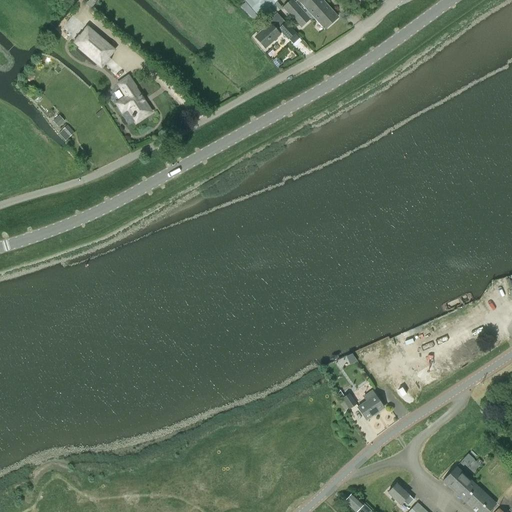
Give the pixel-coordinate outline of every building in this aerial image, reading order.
[(243,0),(243,1),(258,17),(277,0),(243,0)] [(310,19),(309,19),(312,17),(324,30),(338,17),(322,0),(297,0),(297,1),(295,3),(292,0),(291,0),(283,8),(300,28),(310,19)] [(295,33),(288,26),(277,13),(269,20),(270,22),(255,36),(266,47),(281,33),(288,40),(295,33)] [(109,59),(108,58),(114,51),(87,28),(74,43),(80,47),(79,49),(101,68),(109,59)] [(144,101),(135,88),(136,88),(128,77),(120,82),(120,83),(118,84),(126,97),(116,104),(122,113),(127,109),(133,118),(134,117),(136,121),(149,112),(143,102),(144,101)] [(65,121),(59,115),(53,121),(58,127),(65,121)] [(63,130),(58,134),(65,141),(74,133),(67,126),(65,124),(61,128),(63,130)] [(474,357),(483,352),(475,339),(453,352),(459,362),(464,359),(465,361),(474,356),(474,357)] [(480,348),(484,354),(495,348),(491,342),(480,348)] [(444,376),(461,366),(456,358),(438,367),(444,376)] [(423,387),(443,376),(435,362),(415,374),(423,387)] [(366,401),(363,404),(357,407),(367,420),(384,409),(372,390),(363,396),(366,401)] [(342,398),(349,409),(356,404),(349,394),(342,398)] [(474,511),(488,511),(496,504),(456,466),(442,481),(474,511)] [(400,504),(403,502),(407,506),(413,499),(409,496),(409,495),(396,483),(388,493),(400,504)] [(344,501),(355,511),(358,508),(362,511),(368,511),(370,511),(363,504),(351,493),(344,501)] [(426,511),(417,503),(408,511),(426,511)]
